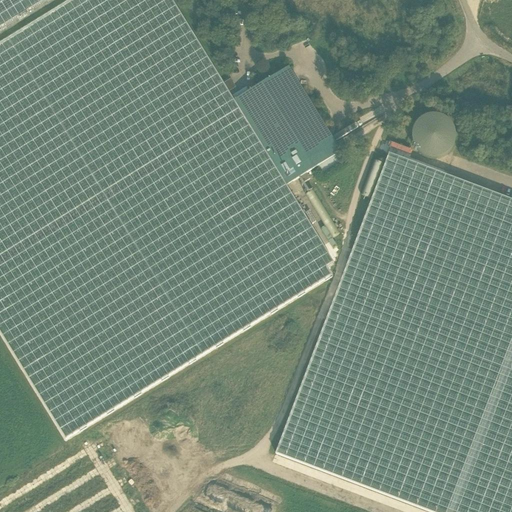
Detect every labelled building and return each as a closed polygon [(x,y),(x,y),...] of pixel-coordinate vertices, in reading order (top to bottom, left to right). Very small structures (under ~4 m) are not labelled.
[(289,67),(280,72),(233,101),(171,0),(70,0),(0,43),(0,333),(65,440),(332,276),(327,267),(334,263),(286,186),(341,152),(331,136),(289,67)] [(0,0),(0,28),(45,0),(0,0)] [(410,154),(412,149),(389,141),(387,146),(410,154)] [(511,511),(511,199),(390,154),(275,454),(431,511),(511,511)] [(299,178),(303,184),(310,180),(306,174),(299,178)] [(332,238),(338,234),(312,191),(305,195),(332,238)]
